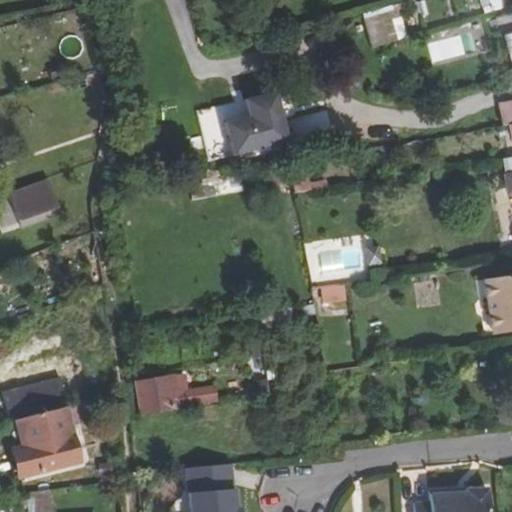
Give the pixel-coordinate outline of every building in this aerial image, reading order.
[(470,0),(475,15),(497,9),(495,3),(504,0),(470,0)] [(497,9),(511,3),(511,0),(504,0),(495,3),(497,9)] [(361,14),(371,47),(404,37),(395,4),(361,14)] [(0,62),(0,84),(24,79),(18,60),(0,65),(0,62)] [(276,90),(195,107),(206,158),(287,141),(276,90)] [(502,124),(511,123),(511,122),(511,104),(500,107),(502,124)] [(511,156),(499,159),(504,193),(511,191),(511,156)] [(288,166),(273,169),(276,185),(291,183),(288,166)] [(47,176),(6,191),(19,225),(60,209),(47,176)] [(378,244),(366,246),(369,263),(381,261),(378,244)] [(494,330),(511,327),(511,274),(487,277),(488,279),(488,280),(484,285),(485,297),(491,300),(492,309),(487,314),(489,326),(494,328),(494,330)] [(344,284),(319,286),(321,303),(345,301),(344,284)] [(136,384),(141,414),(172,409),(167,379),(136,384)] [(214,390),(186,392),(187,405),(215,403),(214,390)] [(511,402),(498,404),(499,423),(511,421),(511,402)] [(75,405),(26,417),(32,445),(22,448),(27,473),(87,459),(75,405)] [(232,488),(230,463),(185,468),(189,511),(237,511),(237,507),(235,507),(233,488),(232,488)] [(423,501),(412,502),(412,511),(482,511),(481,487),(459,488),(459,495),(444,495),(444,489),(422,491),(423,501)] [(34,511),(53,510),(51,491),(25,493),(27,511),(34,511)]
